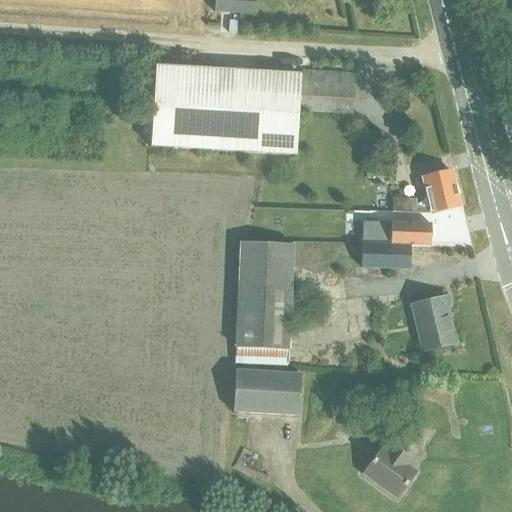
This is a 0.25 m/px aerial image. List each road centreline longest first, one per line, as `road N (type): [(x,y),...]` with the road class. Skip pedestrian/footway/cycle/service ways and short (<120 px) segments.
road 1 (unclassified): [(454,48),(430,53),(0,28)]
road 2 (secondary): [(509,258),(454,48)]
